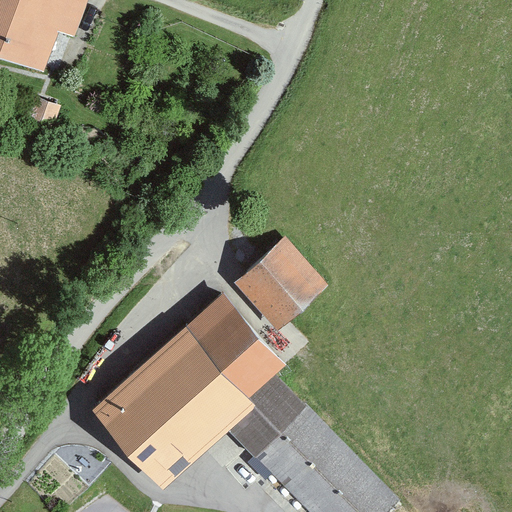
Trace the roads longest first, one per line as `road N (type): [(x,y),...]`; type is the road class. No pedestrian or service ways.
road 1 (unclassified): [(0,459),(75,339),(232,160),(291,52)]
road 2 (unclassified): [(291,52),(169,0)]
